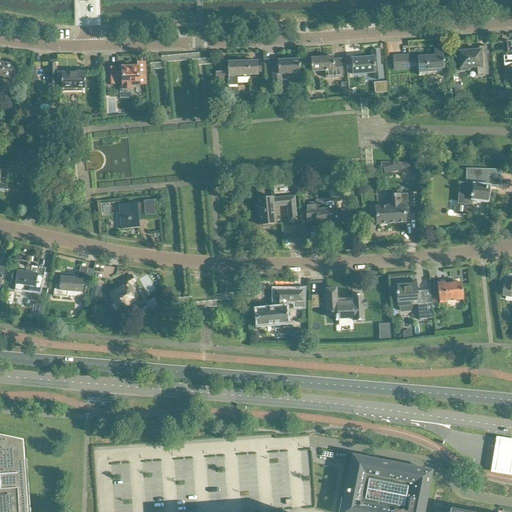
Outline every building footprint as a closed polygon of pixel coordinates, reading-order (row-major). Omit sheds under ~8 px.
[(510,41),(503,42),(505,67),(506,67),(506,66),(511,63),(511,49),(511,50),(510,41)] [(489,75),(487,46),(479,47),(479,50),(458,52),(459,69),(461,69),(461,71),(468,70),(468,68),(477,68),(477,75),(489,75)] [(401,55),(393,56),(393,70),(402,69),(418,68),(419,75),(444,73),(443,49),(434,50),(435,56),(427,57),(427,56),(423,56),(422,54),(401,55)] [(373,58),(352,60),(353,75),(374,74),(374,80),(383,79),(382,65),(380,65),(379,51),(372,51),(373,58)] [(342,77),(341,59),(333,60),(333,57),(311,58),(312,72),(326,71),(326,78),(342,77)] [(277,62),(271,62),(272,83),(282,82),(282,75),(291,74),(291,78),(300,77),(299,59),(277,60),(277,62)] [(218,72),(215,72),(216,80),(227,79),(228,85),(238,85),(238,78),(250,77),(250,75),(258,75),(263,75),(263,65),(257,65),(257,62),(227,62),(227,63),(224,63),(224,60),(218,60),(218,72)] [(0,76),(14,79),(17,65),(0,62),(0,76)] [(114,67),(106,68),(106,84),(115,84),(115,81),(122,81),(122,90),(119,90),(119,93),(120,93),(120,98),(132,98),(131,91),(132,91),(132,90),(130,90),(130,85),(145,85),(145,62),(137,62),(137,67),(122,67),(122,72),(114,72),(114,67)] [(56,64),(49,64),(49,84),(57,84),(57,83),(62,83),(62,92),(85,92),(85,73),(61,73),(61,74),(56,74),(56,64)] [(9,170),(10,163),(0,161),(0,189),(6,191),(8,179),(0,177),(0,176),(1,169),(9,170)] [(411,163),(381,162),(381,176),(412,167),(411,163)] [(488,203),(489,194),(490,194),(491,189),(490,189),(490,186),(501,186),(502,170),(466,169),(466,184),(459,183),(457,204),(456,205),(455,207),(455,208),(455,210),(455,211),(455,213),(456,214),(469,216),(471,201),(488,203)] [(409,207),(418,207),(417,193),(408,193),(409,207)] [(405,222),(404,205),(400,205),(400,194),(388,195),(388,206),(375,207),(376,225),(379,224),(379,226),(387,226),(387,224),(405,222)] [(275,225),(273,208),(286,206),(287,223),(297,223),(294,197),(274,199),(274,197),(257,198),(260,226),(263,226),(263,227),(268,226),(268,225),(275,225)] [(154,200),(143,201),(145,216),(155,215),(154,200)] [(348,221),(347,211),(335,209),(334,200),(325,201),(318,201),(318,204),(305,205),(306,220),(313,219),(313,218),(315,218),(316,224),(329,223),(329,224),(337,223),(337,222),(348,221)] [(139,203),(118,205),(120,230),(139,228),(139,220),(138,216),(145,216),(143,201),(142,201),(142,203),(139,203)] [(104,215),(111,214),(110,205),(103,206),(104,215)] [(82,293),(83,282),(84,283),(88,268),(81,266),(78,279),(61,277),(60,285),(54,285),(53,296),(66,297),(67,291),(82,293)] [(41,287),(46,268),(39,267),(38,275),(17,272),(14,290),(34,293),(35,294),(37,294),(38,295),(40,294),(41,287)] [(136,298),(129,285),(135,282),(132,276),(120,283),(123,288),(111,295),(119,311),(130,305),(128,302),(136,298)] [(463,300),(461,283),(444,284),(444,281),(437,282),(440,303),(446,302),(446,299),(452,299),(452,301),(463,300)] [(101,286),(93,284),(91,296),(98,298),(101,286)] [(418,299),(416,284),(397,286),(390,287),(391,294),(397,293),(398,301),(398,305),(418,303),(419,318),(433,317),(431,297),(418,299)] [(366,307),(366,298),(363,299),(362,294),(352,295),(353,302),(351,302),(338,303),(337,303),(336,289),(326,290),(328,316),(336,316),(337,319),(353,318),(354,320),(364,319),(363,307),(366,307)] [(303,307),(303,290),(274,290),(274,302),(275,302),(275,309),(256,310),(258,325),(287,323),(286,307),(286,302),(295,302),(295,307),(303,307)] [(320,295),(311,295),(312,309),(318,309),(318,304),(320,304),(320,295)] [(0,511),(27,511),(26,496),(25,483),(24,472),(22,441),(0,436),(0,511)] [(511,440),(495,438),(494,446),(491,463),(490,472),(511,475),(511,440)] [(423,511),(431,471),(352,455),(340,511),(423,511)]
